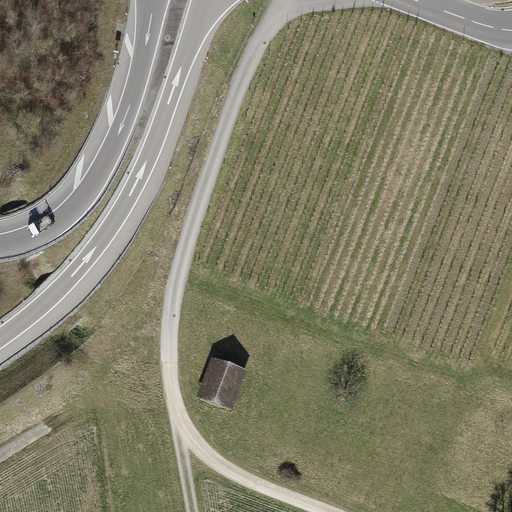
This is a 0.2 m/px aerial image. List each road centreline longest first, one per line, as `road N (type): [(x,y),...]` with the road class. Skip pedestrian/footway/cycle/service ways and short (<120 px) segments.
road 1 (track): [(176,407),(173,298),(235,102),(285,0)]
road 2 (trunk): [(0,338),(103,240),(154,145),(206,0)]
road 3 (trunk): [(158,0),(135,93),(97,180),(51,227),(0,246)]
road 4 (track): [(323,511),(222,466),(176,407)]
